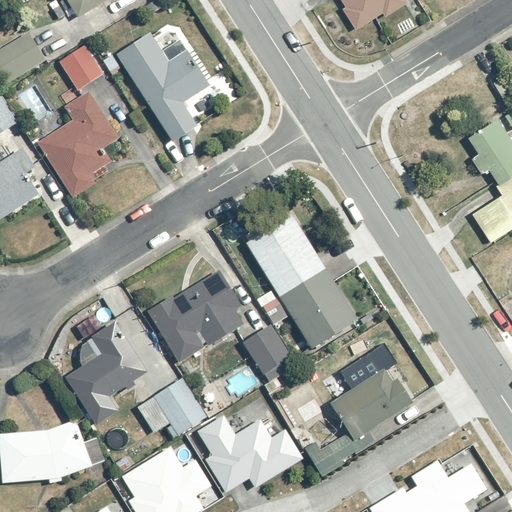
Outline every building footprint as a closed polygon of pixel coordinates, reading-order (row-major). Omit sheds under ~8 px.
[(67,0),(79,17),(105,0),(67,0)] [(345,0),(348,5),(346,6),(360,29),(388,11),(389,14),(409,2),(407,0),(345,0)] [(69,45),(54,20),(0,54),(0,74),(6,85),(69,45)] [(157,139),(167,132),(173,141),(199,126),(184,102),(214,84),(192,49),(171,62),(152,33),(119,54),(156,114),(146,120),(157,139)] [(106,73),(87,43),(58,62),(77,91),(106,73)] [(511,179),(511,78),(509,73),(495,81),(511,107),(511,110),(505,115),(470,136),(480,151),(474,155),(484,173),(492,169),(502,185),(511,179)] [(93,170),(105,162),(98,150),(122,135),(93,89),(66,106),(74,118),(38,141),(74,197),(100,181),(93,170)] [(0,133),(18,122),(0,94),(0,133)] [(25,148),(17,153),(0,163),(0,220),(40,195),(45,192),(31,170),(36,166),(25,148)] [(511,180),(500,188),(504,194),(475,212),(493,241),(511,229),(511,180)] [(294,214),(247,242),(274,287),(255,298),(261,308),(327,269),(294,214)] [(179,362),(245,324),(236,309),(244,305),(223,269),(150,311),(179,362)] [(358,321),(327,269),(261,308),(271,324),(290,313),(312,349),(358,321)] [(138,385),(135,381),(148,373),(117,322),(93,336),(104,354),(67,377),(96,424),(118,411),(109,397),(125,387),(127,392),(138,385)] [(242,344),(268,383),(289,369),(285,361),(292,356),(271,325),(242,344)] [(426,395),(401,357),(331,403),(356,441),(426,395)] [(207,417),(183,379),(138,408),(154,433),(168,424),(176,436),(207,417)] [(276,436),(264,416),(235,434),(224,415),(198,431),(212,454),(206,457),(227,492),(251,478),(256,487),(303,458),(286,430),(276,436)] [(63,479),(62,475),(105,462),(98,437),(86,441),(79,419),(35,433),(2,434),(4,481),(49,479),(50,483),(63,479)] [(184,468),(171,447),(122,477),(135,497),(129,500),(136,511),(198,511),(206,508),(198,495),(212,486),(196,460),(184,468)] [(449,478),(438,460),(412,476),(419,486),(408,493),(405,487),(371,508),(373,511),(469,511),(470,511),(465,503),(488,489),(473,463),(449,478)]
